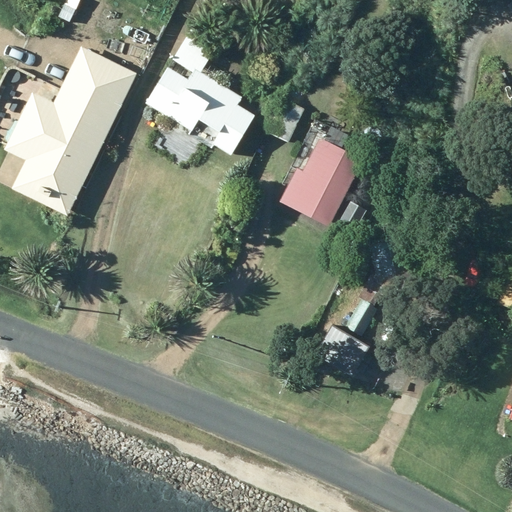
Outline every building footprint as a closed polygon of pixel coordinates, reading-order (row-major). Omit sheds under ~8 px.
[(229,156),(254,117),(236,106),(241,98),(200,73),(216,46),(191,30),(172,61),(192,73),(187,81),(168,69),(146,105),(190,132),(188,135),(211,150),(213,146),(229,156)] [(67,216),(135,76),(80,49),(53,105),(31,95),(4,151),(25,161),(11,189),(67,216)] [(8,83),(0,98),(0,124),(8,128),(26,92),(8,83)] [(287,143),(303,110),(281,99),(265,132),(287,143)] [(348,134),(331,125),(323,142),(319,139),(302,173),(297,171),(280,203),(343,235),(362,200),(347,192),(362,162),(340,150),(348,134)] [(383,301),(419,291),(405,238),(369,247),(383,301)] [(498,304),(511,309),(511,274),(509,274),(498,304)] [(338,286),(320,315),(353,333),(369,305),(338,286)]
